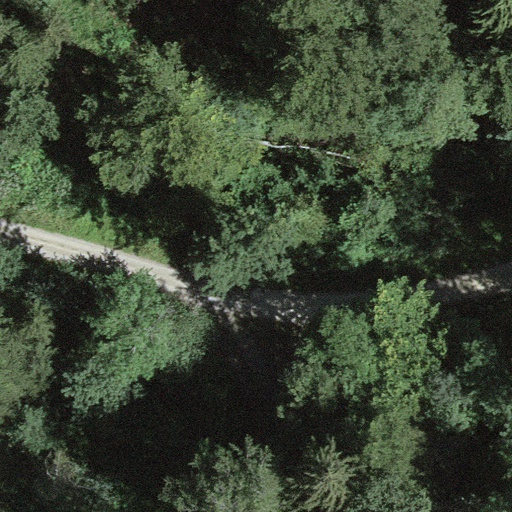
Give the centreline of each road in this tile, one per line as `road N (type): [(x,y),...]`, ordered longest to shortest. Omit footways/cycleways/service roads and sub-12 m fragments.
road 1 (track): [(0,234),(102,270),(359,292),(511,258)]
road 2 (track): [(288,511),(290,393),(359,292)]
